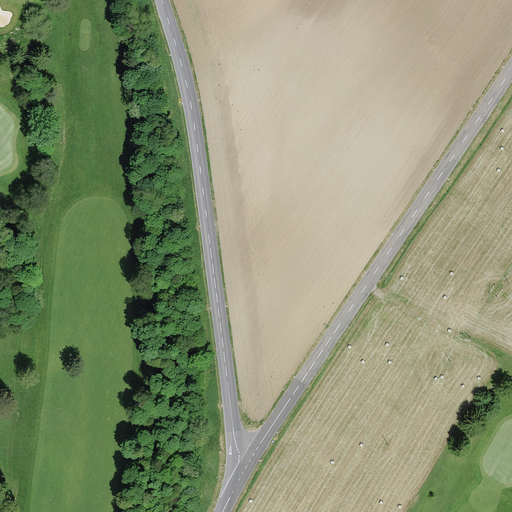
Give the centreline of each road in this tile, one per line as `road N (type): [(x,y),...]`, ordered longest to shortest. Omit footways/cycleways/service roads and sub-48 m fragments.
road 1 (tertiary): [(511,69),(241,476)]
road 2 (tertiary): [(241,476),(192,110),(161,0)]
road 3 (track): [(511,365),(366,284)]
